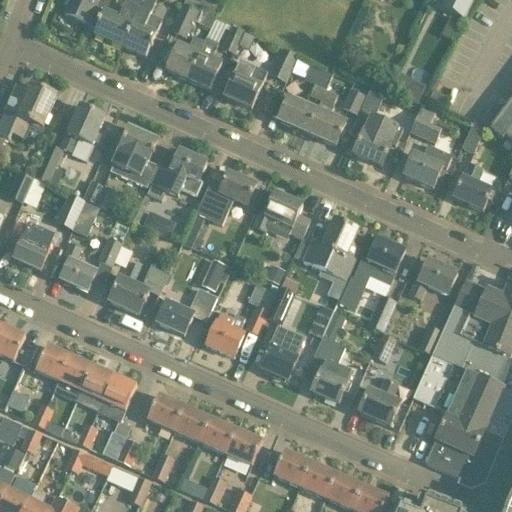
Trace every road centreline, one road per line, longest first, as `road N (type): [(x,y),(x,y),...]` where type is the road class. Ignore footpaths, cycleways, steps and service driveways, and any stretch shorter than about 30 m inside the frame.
road 1 (residential): [(511,260),(7,44)]
road 2 (residential): [(465,499),(0,294)]
